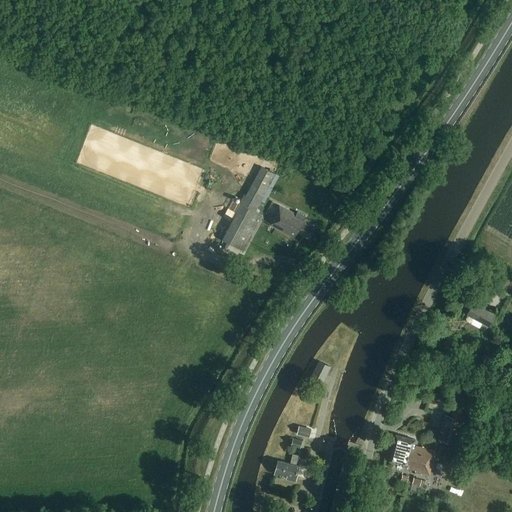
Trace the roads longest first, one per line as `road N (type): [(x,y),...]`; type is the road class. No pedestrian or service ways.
road 1 (primary): [(212,511),(240,422),(289,332),(511,24)]
road 2 (unclassified): [(353,511),(395,371),(511,146)]
